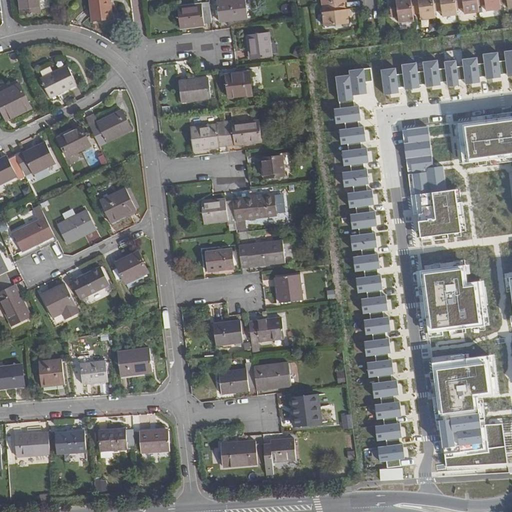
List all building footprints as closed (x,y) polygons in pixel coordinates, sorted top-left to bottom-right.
[(39,0),(20,0),(22,15),(41,13),(39,0)] [(91,0),(94,21),(113,18),(111,0),(91,0)] [(248,18),(245,0),(231,0),(218,2),(220,22),(248,18)] [(413,14),(411,0),(395,0),(396,1),(389,1),(391,17),(398,16),(399,23),(414,21),(413,14)] [(435,11),(433,0),(411,0),(413,14),(420,13),(421,20),(436,18),(435,11)] [(457,8),(455,0),(433,0),(435,11),(442,10),(443,17),(458,15),(457,8)] [(479,5),(477,0),(455,0),(457,8),(464,8),(465,14),(480,12),(479,5)] [(499,0),(477,0),(479,5),(485,5),(486,11),(501,9),(500,3),(499,0)] [(511,0),(499,0),(500,3),(507,2),(508,8),(511,7),(511,0)] [(345,2),(326,5),(326,12),(323,12),(325,27),(349,24),(348,16),(350,16),(350,9),(346,9),(345,2)] [(205,26),(205,24),(212,23),(211,10),(203,11),(202,5),(178,8),(181,29),(205,26)] [(271,44),(270,33),(248,35),(251,59),(278,56),(277,43),(271,44)] [(368,52),(316,57),(318,72),(379,65),(377,46),(368,47),(368,52)] [(292,55),(299,59),(303,50),(296,47),(292,55)] [(498,52),(484,54),(486,80),(502,78),(502,74),(507,74),(505,60),(499,61),(498,52)] [(478,57),(462,59),(465,84),(481,83),(480,77),(486,76),(484,64),(479,65),(478,57)] [(438,60),(423,62),(427,88),(441,86),(441,82),(447,81),(445,69),(439,69),(438,60)] [(456,60),(445,61),(448,87),(459,86),(459,80),(465,79),(463,66),(457,67),(456,60)] [(417,62),(402,65),(403,73),(404,86),(405,90),(420,88),(419,84),(425,83),(424,72),(419,73),(417,62)] [(78,85),(68,66),(42,79),(42,80),(51,98),(78,85)] [(397,74),(396,67),(381,69),(384,95),(399,93),(398,87),(404,86),(403,73),(397,74)] [(371,68),(350,70),(353,95),(367,94),(366,82),(373,81),(371,68)] [(254,95),(251,73),(226,76),(229,98),(254,95)] [(350,74),(336,76),(340,108),(354,106),(353,95),(350,74)] [(182,102),(211,99),(209,78),(180,82),(182,102)] [(6,85),(6,84),(0,86),(0,91),(1,93),(20,84),(18,80),(6,85)] [(51,98),(42,80),(36,83),(45,101),(51,98)] [(0,104),(7,120),(32,109),(20,84),(1,93),(0,93),(0,104)] [(340,108),(336,108),(337,123),(347,122),(347,127),(358,126),(358,120),(360,120),(359,106),(354,106),(340,108)] [(132,130),(123,110),(98,122),(99,123),(91,127),(100,147),(108,143),(107,142),(132,130)] [(98,122),(94,114),(86,119),(88,122),(91,127),(99,123),(98,122)] [(511,117),(459,124),(464,164),(511,157),(511,117)] [(232,120),(225,121),(228,146),(235,146),(235,145),(262,142),(260,120),(233,124),(232,120)] [(221,147),(228,146),(225,121),(217,122),(217,125),(191,128),(194,150),(221,147)] [(347,127),(339,128),(341,145),(347,144),(348,150),(362,148),(362,142),(367,142),(365,125),(358,126),(347,127)] [(91,146),(82,127),(59,138),(68,157),(91,146)] [(429,128),(403,131),(409,172),(427,170),(428,173),(409,175),(411,195),(414,217),(419,216),(419,222),(422,238),(462,233),(456,190),(447,192),(444,167),(434,168),(429,128)] [(23,152),(16,155),(25,172),(26,176),(27,177),(34,174),(56,163),(46,143),(24,153),(23,152)] [(92,148),(83,152),(89,165),(98,161),(92,148)] [(348,150),(344,151),(345,165),(352,164),(353,170),(364,169),(363,163),(368,162),(366,148),(362,148),(348,150)] [(8,156),(0,159),(0,185),(18,177),(20,180),(26,176),(25,172),(16,155),(9,159),(8,156)] [(286,176),(284,156),(263,158),(266,178),(286,176)] [(353,170),(341,171),(343,189),(352,188),(353,193),(368,191),(368,185),(370,185),(368,168),(364,169),(353,170)] [(137,210),(127,188),(101,201),(111,223),(137,210)] [(353,193),(348,194),(350,207),(357,207),(357,213),(370,212),(369,206),(374,205),(372,190),(368,191),(353,193)] [(234,199),(234,200),(236,217),(236,221),(246,220),(257,218),(257,219),(278,217),(275,194),(234,199)] [(226,200),(203,203),(204,212),(205,220),(205,224),(229,221),(230,231),(237,230),(236,221),(236,217),(234,200),(226,201),(226,200)] [(14,234),(23,252),(55,236),(43,211),(36,215),(39,221),(14,234)] [(32,211),(22,216),(26,224),(36,219),(32,211)] [(97,229),(88,211),(58,225),(67,244),(97,229)] [(357,213),(351,214),(353,230),(359,229),(360,234),(373,233),(372,227),(377,226),(375,211),(370,212),(357,213)] [(246,220),(236,221),(237,230),(247,229),(246,220)] [(7,228),(0,231),(3,237),(10,233),(7,228)] [(360,234),(351,235),(353,250),(362,249),(363,255),(375,254),(374,248),(377,247),(376,232),(373,233),(360,234)] [(247,244),(239,245),(242,268),(250,267),(286,262),(283,241),(247,245),(247,244)] [(234,269),(232,249),(208,252),(210,271),(234,269)] [(139,252),(117,263),(120,270),(125,279),(126,282),(148,272),(139,252)] [(0,292),(13,285),(7,272),(9,271),(0,253),(0,292)] [(363,255),(353,256),(355,272),(365,271),(365,276),(376,275),(375,269),(379,268),(377,254),(375,254),(363,255)] [(101,266),(72,281),(81,300),(110,285),(101,266)] [(466,266),(421,272),(429,334),(486,327),(480,282),(468,284),(466,266)] [(120,270),(115,273),(120,282),(125,279),(120,270)] [(365,276),(356,277),(358,294),(366,293),(367,298),(381,297),(380,290),(383,290),(381,274),(376,275),(365,276)] [(281,302),(303,300),(300,275),(278,277),(281,302)] [(76,305),(66,283),(43,295),(53,317),(63,312),(65,318),(79,311),(76,305)] [(0,300),(13,326),(31,318),(15,284),(13,285),(0,292),(0,300)] [(335,290),(327,291),(328,300),(336,299),(335,290)] [(367,298),(362,299),(364,313),(371,312),(372,318),(383,317),(382,310),(387,310),(386,296),(381,297),(367,298)] [(372,318),(364,319),(366,336),(373,335),(373,340),(387,339),(386,332),(391,332),(389,316),(383,317),(372,318)] [(283,318),(250,322),(252,343),(253,355),(260,354),(259,342),(285,339),(283,318)] [(244,343),(241,321),(215,324),(217,345),(244,343)] [(373,340),(365,341),(367,356),(376,355),(377,361),(389,360),(388,353),(391,353),(389,339),(387,339),(373,340)] [(153,372),(150,348),(118,352),(122,376),(153,372)] [(489,357),(432,364),(446,471),(507,464),(502,424),(486,426),(483,398),(494,396),(500,396),(495,356),(489,357)] [(377,361),(368,362),(369,378),(378,376),(379,383),(392,381),(391,375),(393,375),(392,359),(389,360),(377,361)] [(65,384),(62,360),(39,363),(42,387),(65,384)] [(108,381),(106,362),(82,364),(83,383),(108,381)] [(250,391),(249,388),(257,387),(255,368),(254,363),(245,364),(246,370),(220,373),(223,394),(250,391)] [(255,368),(257,387),(257,390),(292,386),(289,364),(255,368)] [(0,388),(25,386),(22,365),(0,367),(0,388)] [(337,371),(338,383),(346,382),(344,370),(337,371)] [(347,393),(364,392),(363,381),(346,382),(347,393)] [(379,383),(373,383),(374,398),(381,397),(382,403),(394,402),(393,395),(398,395),(397,381),(392,381),(379,383)] [(322,422),(318,394),(292,398),(296,426),(322,422)] [(382,403),(375,404),(377,419),(384,418),(385,425),(397,423),(396,417),(402,416),(400,401),(394,402),(382,403)] [(348,408),(355,450),(373,447),(366,405),(348,408)] [(385,425),(376,426),(378,441),(387,440),(387,446),(400,445),(400,439),(402,438),(400,423),(397,423),(385,425)] [(128,449),(126,429),(99,431),(101,450),(128,449)] [(170,451),(169,430),(140,432),(142,452),(170,451)] [(87,452),(85,431),(56,433),(58,454),(87,452)] [(16,435),(17,457),(51,454),(49,433),(16,435)] [(272,443),(264,444),(266,467),(274,467),(274,462),(296,460),(295,439),(272,441),(272,443)] [(258,464),(257,441),(222,444),(224,467),(258,464)] [(387,446),(377,447),(379,463),(387,462),(387,468),(400,466),(399,460),(404,459),(402,444),(400,445),(387,446)] [(96,481),(97,494),(107,494),(107,481),(96,481)] [(65,491),(53,492),(54,503),(66,502),(65,491)] [(40,496),(40,504),(54,503),(53,495),(40,496)]
